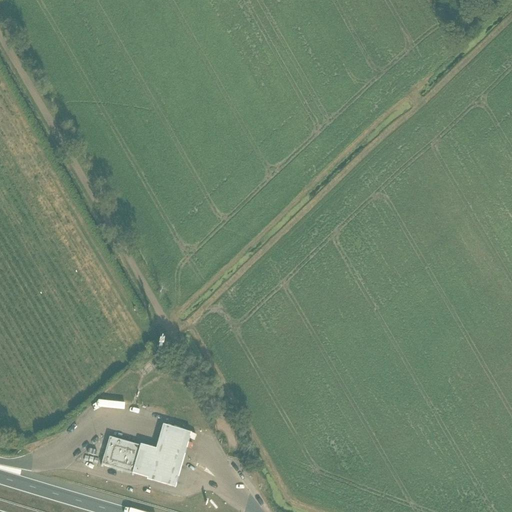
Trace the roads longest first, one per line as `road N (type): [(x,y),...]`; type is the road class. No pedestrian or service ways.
road 1 (track): [(170,334),(511,15)]
road 2 (track): [(176,343),(0,39)]
road 3 (track): [(317,511),(289,499),(189,323)]
road 4 (motorway): [(116,511),(0,477)]
